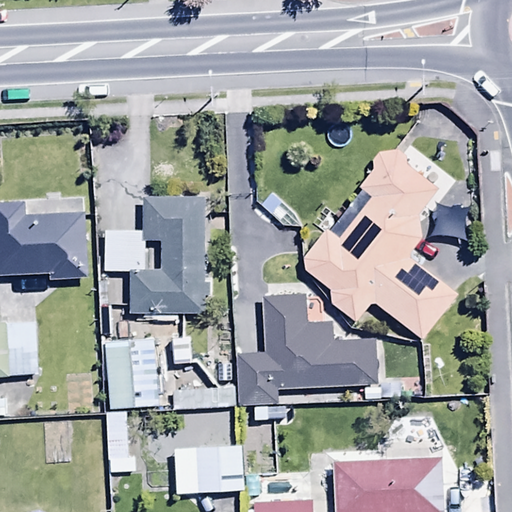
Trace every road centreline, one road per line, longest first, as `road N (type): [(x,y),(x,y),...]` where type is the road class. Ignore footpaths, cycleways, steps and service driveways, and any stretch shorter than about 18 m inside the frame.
road 1 (secondary): [(0,61),(287,47)]
road 2 (secondary): [(287,47),(341,24),(494,0)]
road 3 (secondary): [(495,65),(340,63),(287,47)]
